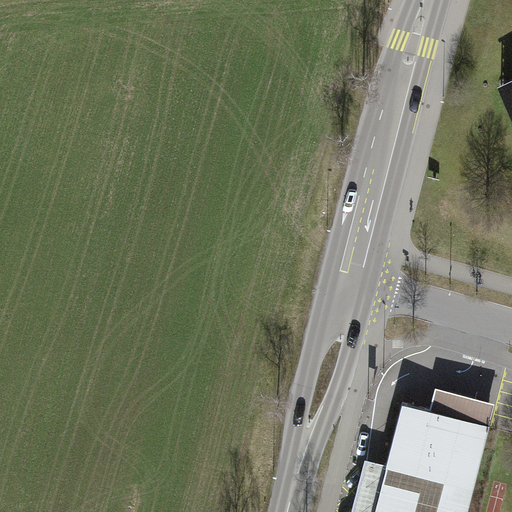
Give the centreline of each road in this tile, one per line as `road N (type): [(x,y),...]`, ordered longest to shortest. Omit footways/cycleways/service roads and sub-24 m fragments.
road 1 (secondary): [(351,286),(431,0)]
road 2 (secondary): [(289,511),(351,286)]
road 3 (tertiary): [(351,286),(511,328)]
